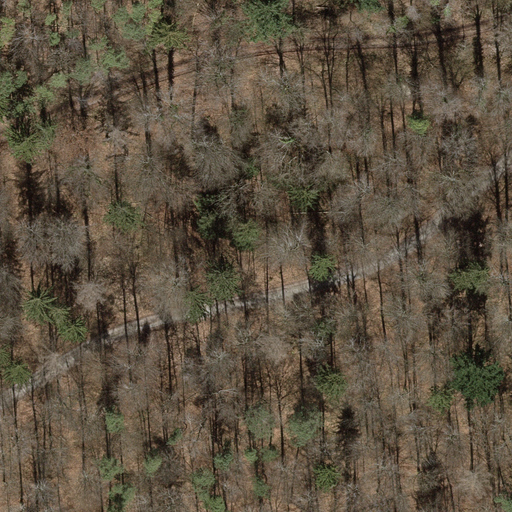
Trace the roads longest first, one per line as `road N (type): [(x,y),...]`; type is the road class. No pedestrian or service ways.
road 1 (track): [(0,403),(150,320),(360,277),(417,250),(511,165)]
road 2 (track): [(0,137),(192,65),(289,43),(487,29),(511,19)]
road 3 (track): [(372,511),(450,497),(511,499)]
